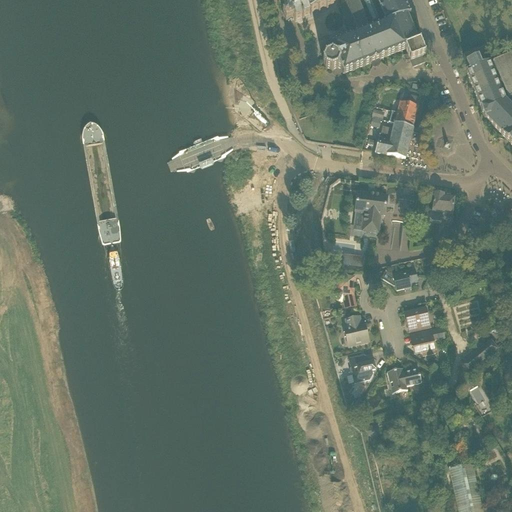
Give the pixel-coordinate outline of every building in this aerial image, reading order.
[(278,0),(279,1),(280,1),(285,13),(283,13),(287,22),(294,19),(296,25),(298,24),(297,21),(302,19),(303,22),(306,21),(304,18),(311,15),(312,18),(314,18),(313,15),(318,13),(319,16),(321,15),(320,12),(325,10),(326,13),(329,12),(328,9),(333,7),(333,4),(335,3),(336,5),(338,4),(337,2),(338,2),(340,3),(341,1),(339,0),(278,0)] [(344,0),(358,35),(332,46),(334,50),(332,54),(326,56),(323,63),(326,69),(332,71),(338,69),(342,70),(344,75),(406,50),(407,55),(404,57),(406,62),(410,61),(410,62),(413,68),(427,62),(425,56),(420,43),(418,44),(407,17),(411,15),(404,0),(344,0)] [(316,39),(328,35),(324,22),(312,26),(316,39)] [(469,72),(466,73),(485,119),(486,118),(511,145),(511,109),(504,101),(511,97),(511,54),(489,64),(488,64),(481,67),(478,59),(466,64),(469,72)] [(421,99),(411,97),(403,95),(398,114),(398,115),(415,119),(421,99)] [(378,120),(380,112),(374,111),(372,118),(378,120)] [(388,123),(388,125),(412,131),(415,119),(398,115),(398,114),(393,113),(390,123),(388,123)] [(377,144),(375,152),(375,154),(405,160),(412,131),(388,125),(387,129),(384,128),(381,136),(392,139),(390,148),(377,144)] [(489,190),(492,197),(498,195),(495,188),(489,190)] [(365,214),(362,232),(378,234),(381,216),(385,216),(387,197),(374,196),(368,195),(358,194),(355,212),(365,214)] [(440,222),(440,220),(451,221),(455,197),(435,195),(433,211),(430,211),(429,218),(432,221),(440,222)] [(404,209),(403,217),(412,217),(413,196),(403,196),(403,203),(397,202),(396,209),(404,209)] [(362,268),(363,257),(344,255),(343,266),(362,268)] [(418,285),(415,270),(392,275),(386,271),(385,272),(386,272),(382,279),(381,279),(394,287),(395,287),(396,292),(411,289),(410,286),(418,285)] [(354,279),(337,278),(337,286),(334,286),(334,294),(334,297),(335,299),(337,301),(339,302),(341,303),(344,303),(345,309),(355,307),(353,295),(354,279)] [(409,332),(430,328),(425,310),(405,314),(409,332)] [(360,318),(345,321),(348,330),(344,331),(348,348),(369,343),(365,326),(362,327),(360,318)] [(415,355),(422,353),(422,357),(435,354),(434,350),(435,350),(433,342),(445,340),(443,329),(410,337),(415,355)] [(461,365),(468,374),(498,350),(491,341),(461,365)] [(369,359),(364,356),(349,360),(354,384),(370,381),(373,376),(372,372),(375,371),(374,363),(370,364),(369,359)] [(402,370),(387,374),(392,395),(408,392),(407,388),(422,384),(418,370),(403,374),(402,370)] [(368,437),(379,437),(378,426),(367,427),(368,437)] [(483,511),(473,464),(449,469),(458,511),(483,511)]
